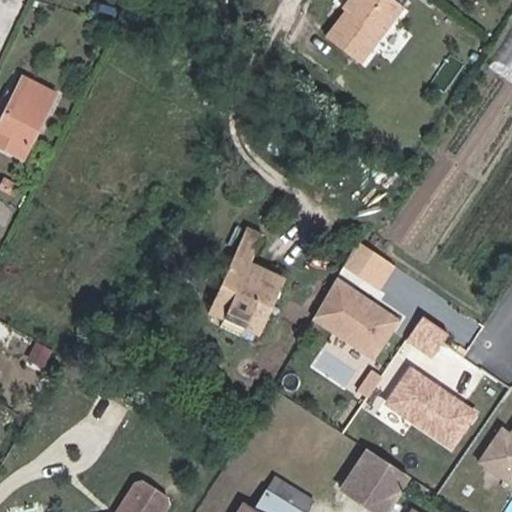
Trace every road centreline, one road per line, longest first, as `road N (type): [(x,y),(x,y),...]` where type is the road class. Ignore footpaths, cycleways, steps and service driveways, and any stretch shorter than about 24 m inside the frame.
road 1 (unknown): [(283,0),(243,83),(242,109),(277,181)]
road 2 (unknown): [(1,511),(28,473),(96,438)]
